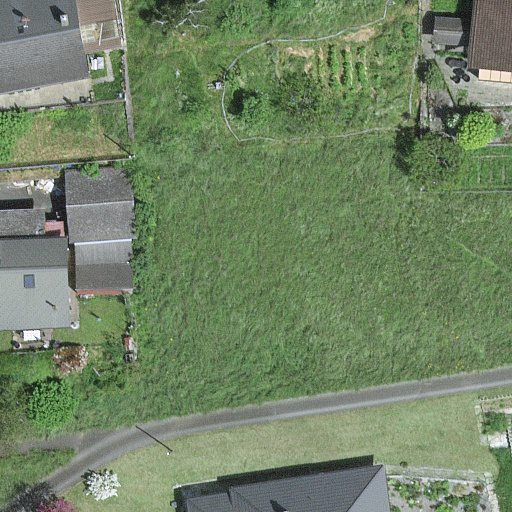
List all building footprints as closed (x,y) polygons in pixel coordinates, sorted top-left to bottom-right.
[(0,0),(0,89),(84,76),(71,0),(0,0)] [(511,0),(478,0),(474,63),(511,66),(511,0)] [(80,238),(81,283),(127,282),(124,172),(72,173),(74,238),(80,238)] [(65,240),(0,242),(0,325),(67,323),(66,293),(65,240)] [(234,498),(191,504),(191,511),(383,511),(378,472),(233,491),(234,498)]
